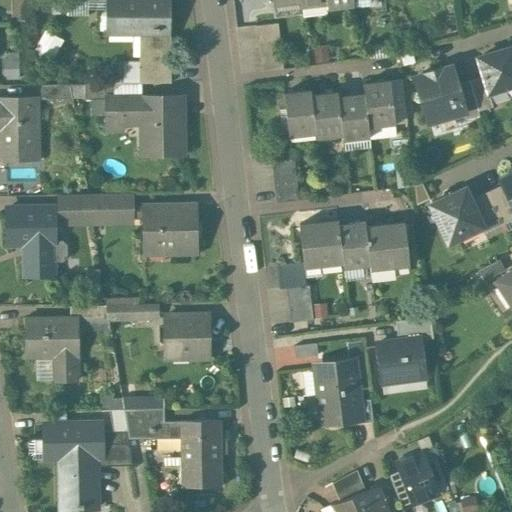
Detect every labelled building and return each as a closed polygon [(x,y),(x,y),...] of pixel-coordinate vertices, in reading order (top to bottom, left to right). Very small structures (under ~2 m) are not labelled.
[(170,0),(105,0),(106,30),(141,30),(142,57),(139,57),(139,83),(172,82),(170,0)] [(277,22),(254,25),(256,37),(279,35),(277,22)] [(279,35),(256,37),(257,49),(280,46),(279,35)] [(280,46),(257,49),(258,60),(282,57),(280,46)] [(511,46),(477,57),(483,76),(488,92),(511,85),(511,46)] [(282,57),(258,60),(260,72),(283,69),(282,57)] [(440,68),(425,73),(425,74),(414,77),(427,122),(464,111),(465,111),(457,84),(453,72),(446,68),(440,69),(440,68)] [(483,76),(469,80),(478,111),(492,106),(488,92),(483,76)] [(478,111),(469,80),(457,84),(465,111),(464,111),(466,119),(479,115),(478,111)] [(389,81),(363,84),(364,93),(368,123),(393,120),(389,81)] [(115,97),(115,83),(84,84),(85,99),(105,99),(105,98),(115,97)] [(70,84),(40,85),(41,100),(72,100),(70,84)] [(310,91),(283,94),(288,137),(315,133),(311,95),(310,91)] [(337,91),(311,95),(315,133),(316,139),(342,136),(338,96),(337,91)] [(364,93),(338,96),(342,136),(369,133),(368,123),(364,93)] [(141,95),(141,97),(115,97),(105,98),(105,99),(105,123),(142,122),(142,155),(182,154),(182,136),(181,94),(141,95)] [(36,160),(35,97),(0,97),(0,131),(7,132),(8,160),(36,160)] [(293,155),(271,157),(273,168),(294,165),(293,155)] [(294,165),(273,168),(274,179),(296,177),(294,165)] [(511,172),(500,179),(502,184),(511,205),(511,172)] [(296,177),(274,179),(275,191),(297,188),(296,177)] [(511,205),(502,184),(487,191),(503,224),(511,219),(511,205)] [(297,188),(275,191),(276,202),(299,200),(297,188)] [(464,189),(431,205),(448,241),(480,226),(482,225),(469,199),(464,189)] [(487,191),(469,199),(482,225),(480,226),(484,233),(503,224),(487,191)] [(104,212),(104,194),(88,195),(90,210),(92,222),(105,222),(105,212),(104,212)] [(131,212),(131,194),(104,194),(104,212),(105,212),(131,212)] [(88,195),(60,195),(60,211),(90,210),(88,195)] [(195,204),(171,205),(171,207),(160,207),(160,205),(143,205),(144,251),(172,250),(172,253),(196,253),(195,204)] [(54,207),(7,208),(7,244),(25,244),(25,276),(52,275),(52,243),(55,243),(54,207)] [(338,220),(298,224),(304,268),(343,264),(338,224),(338,220)] [(364,221),(338,224),(343,264),(343,268),(370,266),(365,226),(364,221)] [(404,221),(365,226),(370,266),(370,270),(409,266),(409,261),(404,221)] [(499,259),(478,270),(483,280),(504,270),(499,259)] [(511,269),(496,280),(511,304),(511,269)] [(309,285),(287,288),(288,299),(310,297),(309,285)] [(310,297),(288,299),(289,310),(311,308),(310,297)] [(158,304),(106,305),(108,319),(131,318),(131,319),(158,319),(158,304)] [(108,319),(106,305),(69,306),(69,317),(69,319),(76,319),(108,319)] [(311,308),(289,310),(291,322),(313,319),(311,308)] [(208,315),(164,316),(164,358),(209,357),(208,315)] [(69,319),(69,317),(24,318),(24,354),(37,355),(54,355),(54,378),(54,379),(74,379),(74,378),(74,354),(77,352),(76,319),(69,319)] [(430,317),(396,321),(398,343),(420,340),(432,338),(430,317)] [(398,343),(376,346),(382,383),(426,376),(420,340),(398,343)] [(317,343),(294,345),(296,358),(319,356),(317,343)] [(54,355),(37,355),(38,378),(54,378),(54,355)] [(355,362),(316,367),(319,393),(358,389),(355,362)] [(358,389),(319,393),(323,421),(362,417),(360,401),(358,389)] [(370,400),(360,401),(362,417),(362,424),(373,423),(370,400)] [(164,409),(123,409),(127,431),(128,438),(181,438),(180,421),(164,421),(164,409)] [(101,422),(66,423),(66,411),(58,411),(58,423),(44,423),(45,458),(45,459),(96,458),(101,458),(101,431),(101,422)] [(220,420),(180,420),(181,438),(181,487),(222,486),(220,420)] [(127,431),(101,431),(101,458),(131,457),(128,438),(127,431)] [(45,439),(28,439),(28,452),(29,455),(32,458),(35,458),(45,458),(45,439)] [(421,452),(397,462),(400,471),(413,502),(413,503),(438,493),(434,485),(424,460),(421,452)] [(445,480),(436,456),(424,460),(434,485),(445,480)] [(96,458),(60,459),(61,509),(77,508),(97,508),(96,458)] [(357,470),(332,483),(339,501),(365,491),(357,470)] [(413,502),(400,471),(389,475),(401,507),(413,502)] [(339,501),(334,503),(337,511),(386,511),(387,511),(377,486),(365,491),(339,501)] [(463,509),(463,511),(484,511),(481,503),(463,509)]
